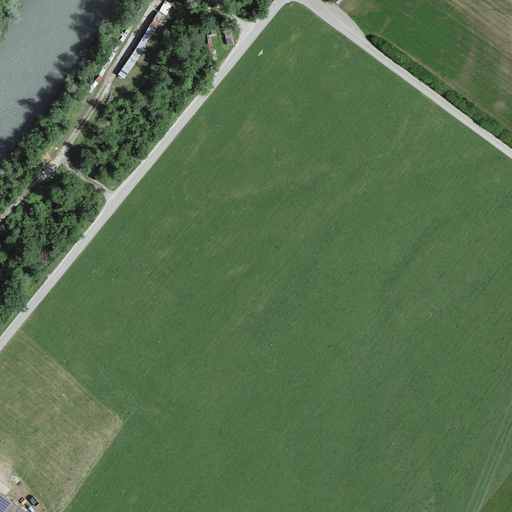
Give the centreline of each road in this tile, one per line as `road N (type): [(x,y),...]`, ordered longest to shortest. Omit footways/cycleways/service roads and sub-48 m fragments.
road 1 (unclassified): [(0,344),(282,0)]
road 2 (track): [(511,153),(301,0)]
